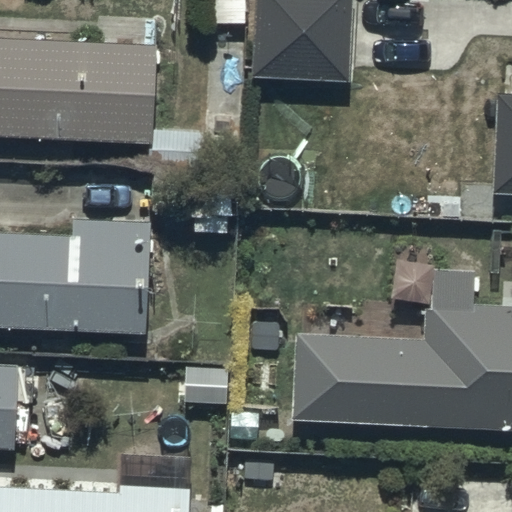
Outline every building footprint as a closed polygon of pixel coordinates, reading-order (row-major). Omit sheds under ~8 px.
[(354,0),(256,0),(251,71),(349,78),(354,0)] [(159,45),(0,36),(0,134),(153,143),(159,45)] [(511,88),(499,88),(495,189),(511,190),(511,88)] [(69,234),(0,231),(0,323),(143,329),(148,218),(70,215),(69,234)] [(431,335),(303,331),(296,416),(511,423),(511,298),(479,298),(481,269),(434,267),(431,335)] [(24,366),(0,364),(0,447),(19,449),(24,366)] [(118,453),(116,487),(0,480),(0,511),(188,511),(190,486),(186,485),(187,457),(118,453)]
